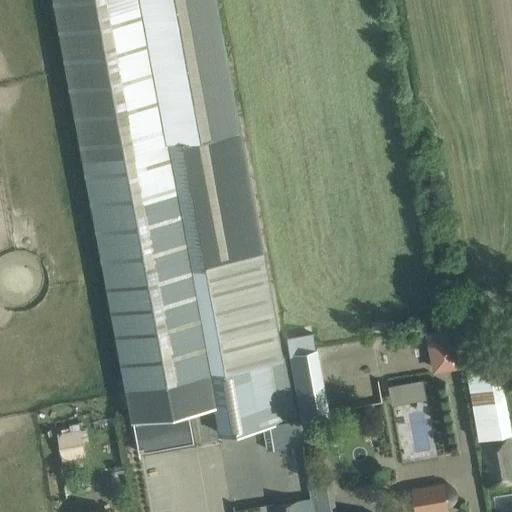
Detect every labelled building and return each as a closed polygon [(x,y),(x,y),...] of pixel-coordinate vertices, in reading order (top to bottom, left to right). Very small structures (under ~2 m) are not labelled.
[(56,0),(130,398),(134,417),(190,407),(208,404),(133,0),(56,0)] [(133,0),(208,404),(215,402),(220,433),(261,426),(279,423),(294,420),(283,360),(281,360),(214,0),(133,0)] [(453,327),(427,331),(434,369),(459,365),(453,327)] [(478,437),(510,433),(494,344),(463,349),(478,437)] [(317,348),(291,353),(303,418),(329,413),(317,348)] [(422,377),(411,379),(414,397),(425,395),(422,377)] [(192,414),(190,407),(134,417),(140,454),(142,454),(141,453),(197,443),(191,414),(192,414)] [(279,423),(261,426),(266,451),(300,444),(296,419),(294,420),(279,423)] [(78,427),(56,433),(61,454),(83,449),(78,427)] [(511,443),(510,433),(478,437),(485,484),(511,480),(511,443)] [(309,485),(311,497),(313,511),(336,511),(333,492),(336,491),(333,481),(309,485)] [(442,482),(412,487),(415,511),(446,506),(442,482)] [(298,511),(297,499),(276,503),(277,511),(298,511)]
